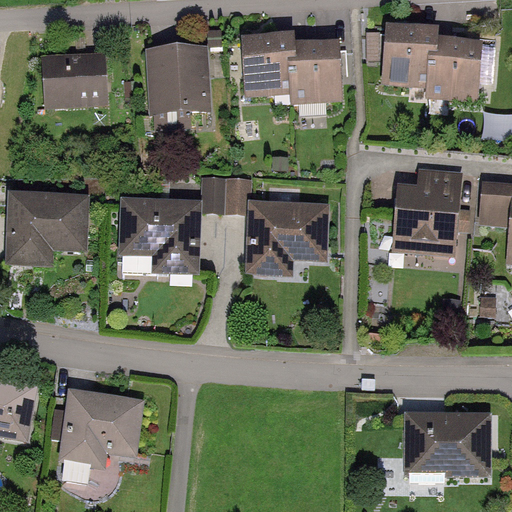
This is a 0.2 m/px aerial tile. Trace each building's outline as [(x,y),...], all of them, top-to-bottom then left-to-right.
[(476,106),(480,52),(435,49),(436,39),(377,35),(376,62),(388,63),(387,88),(430,91),(429,103),(476,106)] [(346,104),(343,53),(292,56),(292,45),(242,49),(246,101),(292,98),(292,107),(346,104)] [(210,58),(150,60),(152,115),(211,113),(210,58)] [(44,110),(106,106),(103,67),(41,70),(44,110)] [(458,251),(464,183),(419,178),(417,197),(403,196),(398,245),(458,251)] [(250,189),(215,188),(215,214),(250,215),(250,189)] [(511,196),(487,195),(485,224),(511,226),(509,262),(511,262),(511,196)] [(86,209),(12,209),(12,255),(17,255),(17,266),(54,266),(54,255),(86,255),(86,209)] [(199,213),(125,212),(125,257),(159,257),(159,273),(199,274),(199,213)] [(326,215),(254,213),(252,259),(257,260),(256,274),(287,274),(288,260),(324,261),(326,215)] [(35,397),(0,391),(0,439),(27,444),(35,397)] [(140,412),(71,402),(62,466),(100,472),(103,453),(133,457),(140,412)] [(489,423),(409,424),(410,472),(455,471),(455,478),(490,477),(489,423)]
